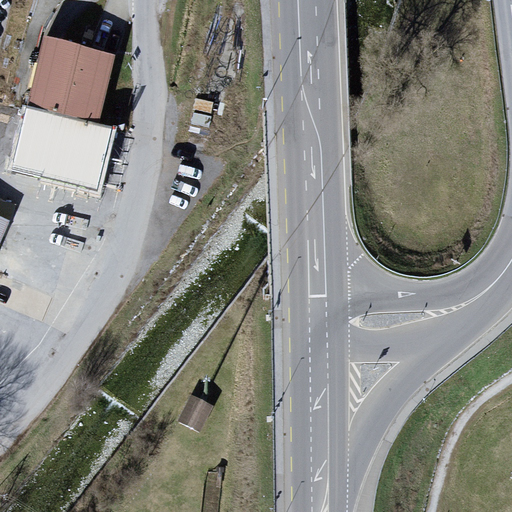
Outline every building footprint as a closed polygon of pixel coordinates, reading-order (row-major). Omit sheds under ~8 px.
[(109,58),(38,42),(22,109),(93,125),(109,58)] [(109,129),(22,109),(7,171),(94,191),(109,129)] [(15,204),(0,200),(0,217),(9,221),(15,204)] [(0,241),(9,221),(0,217),(0,241)] [(213,406),(190,395),(176,422),(200,434),(213,406)]
